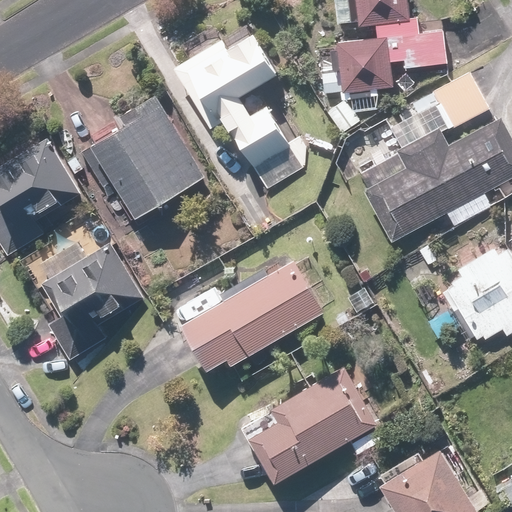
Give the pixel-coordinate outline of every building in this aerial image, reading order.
[(390,60),(406,58),(407,67),(447,63),(444,29),(420,32),(418,16),(409,17),(407,0),(357,0),(360,24),(376,22),(378,36),(336,40),(342,92),(393,86),(390,60)] [(212,128),(226,120),(237,138),(239,137),(255,164),(291,143),(268,103),(252,112),(242,95),(254,88),(279,73),(255,32),(230,47),(224,37),(192,55),(175,65),(205,117),(212,128)] [(456,127),(492,107),(471,69),(435,89),(436,90),(414,102),(419,111),(390,126),(401,147),(397,149),(408,168),(365,191),(392,241),(511,177),(511,132),(504,117),(452,145),(444,131),(445,130),(445,129),(454,124),(456,127)] [(94,144),(84,150),(105,186),(115,180),(137,218),(178,194),(177,193),(208,175),(157,90),(114,116),(121,127),(94,144)] [(0,165),(0,210),(0,211),(0,241),(8,255),(45,234),(37,220),(83,192),(50,136),(0,165)] [(43,281),(63,315),(49,323),(71,359),(107,337),(99,323),(146,296),(112,240),(43,281)] [(511,249),(510,246),(498,253),(494,246),(458,268),(462,275),(453,281),(454,284),(443,290),(460,320),(465,317),(478,339),(485,334),(487,337),(503,328),(508,336),(511,333),(511,249)] [(296,257),(183,322),(210,369),(229,358),(233,364),(327,311),(296,257)] [(276,479),(379,422),(364,396),(365,395),(347,364),(274,405),(281,418),(251,434),(276,479)] [(480,511),(442,445),(380,480),(398,511),(480,511)] [(506,506),(511,502),(511,479),(496,489),(506,506)]
